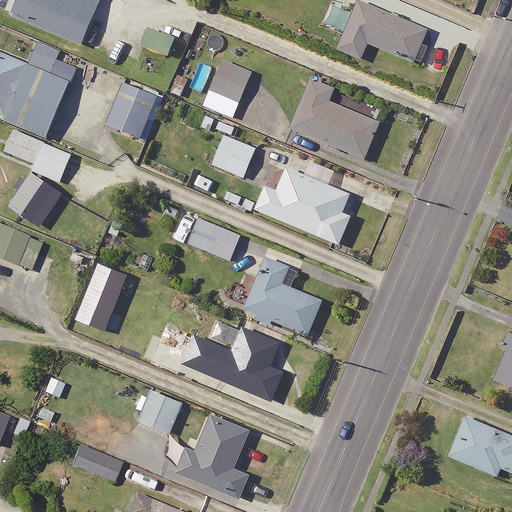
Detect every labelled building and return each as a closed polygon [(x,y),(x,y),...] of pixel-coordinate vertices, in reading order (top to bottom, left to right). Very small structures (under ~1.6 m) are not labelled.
[(104,0),(10,0),(5,15),(84,48),(104,0)] [(431,34),(361,4),(340,53),(363,63),(370,47),(417,67),(431,34)] [(178,43),(151,33),(144,50),(172,60),(178,43)] [(31,68),(0,54),(0,117),(51,139),(81,72),(38,53),(31,68)] [(254,77),(226,64),(206,109),(234,122),(254,77)] [(337,93),(314,83),(293,131),(365,161),(380,127),(331,106),(337,93)] [(164,103),(127,87),(110,128),(147,144),(164,103)] [(75,159),(17,133),(7,154),(37,167),(35,173),(63,186),(75,159)] [(259,152),(227,139),(215,168),(247,181),(259,152)] [(336,175),(313,165),(306,180),(290,173),(280,195),(268,190),(258,213),(342,249),(354,220),(346,217),(353,200),(330,190),(336,175)] [(243,239),(200,222),(190,246),(234,263),(243,239)] [(42,247),(3,231),(0,237),(0,260),(31,274),(42,247)] [(300,275),(268,261),(247,312),(310,338),(325,304),(293,291),(300,275)] [(282,347),(235,327),(227,345),(237,349),(223,383),(274,405),(286,376),(272,370),(282,347)] [(196,339),(168,328),(154,365),(182,376),(196,339)] [(511,333),(510,333),(501,353),(509,356),(497,383),(511,389),(511,333)] [(184,407),(154,393),(141,423),(172,436),(184,407)] [(252,435),(214,418),(199,454),(175,444),(168,460),(183,466),(179,475),(241,502),(252,476),(237,470),(252,435)] [(511,437),(467,419),(451,459),(505,482),(509,473),(511,474),(511,437)] [(83,448),(80,454),(73,451),(67,464),(115,485),(124,466),(83,448)] [(173,511),(136,497),(129,511),(173,511)]
